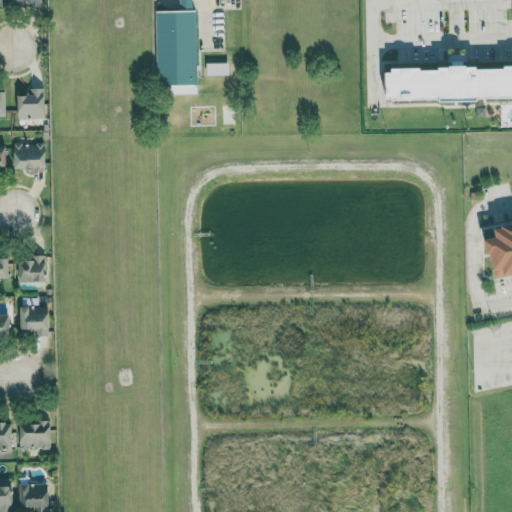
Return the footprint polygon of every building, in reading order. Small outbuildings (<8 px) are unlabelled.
[(199,84),(197,10),(156,11),(158,85),(199,84)] [(428,100),(396,101),(396,99),(390,99),(389,72),(396,72),(396,68),(425,67),(425,70),(443,70),(443,67),(482,66),(482,69),(509,69),(509,66),(511,65),(511,98),(485,99),(484,102),(444,102),(444,100),(428,100)] [(19,119),(46,118),(46,88),(30,89),(31,95),(18,96),(19,119)] [(15,143),(15,170),(46,170),(47,144),(15,143)] [(8,147),(0,147),(0,176),(7,177),(8,147)] [(511,275),(509,276),(508,269),(505,270),(507,275),(496,277),(495,270),(498,268),(496,255),(493,255),(489,239),(501,237),(500,230),(508,229),(508,227),(511,226),(511,275)] [(0,278),(10,278),(10,254),(0,253),(0,278)] [(20,261),(20,282),(48,282),(47,255),(35,255),(35,261),(20,261)] [(21,333),(49,334),(50,307),(22,306),(21,333)] [(11,315),(0,315),(0,337),(11,337),(11,315)] [(0,423),(0,451),(13,451),(13,423),(0,423)] [(21,449),(52,449),(52,423),(20,423),(21,449)] [(0,509),(13,509),(13,478),(0,478),(0,509)] [(49,511),(48,484),(20,485),(21,511),(49,511)]
